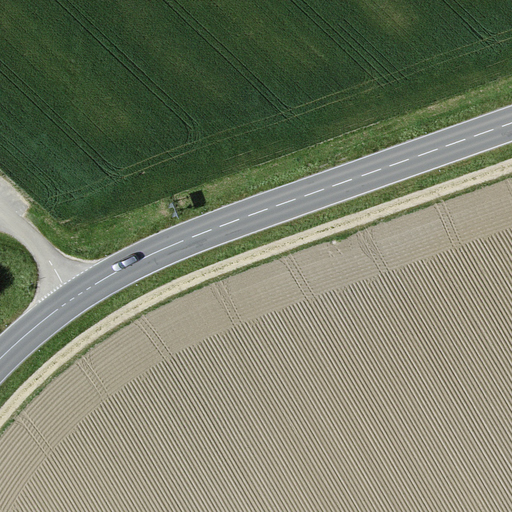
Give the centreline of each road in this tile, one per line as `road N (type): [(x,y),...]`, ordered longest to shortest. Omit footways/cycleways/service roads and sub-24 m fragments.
road 1 (track): [(0,419),(79,343),(173,287),(511,164)]
road 2 (tertiary): [(511,123),(151,254),(71,299),(0,359)]
